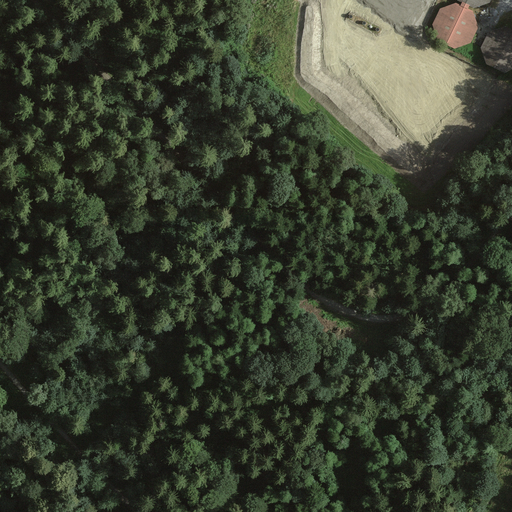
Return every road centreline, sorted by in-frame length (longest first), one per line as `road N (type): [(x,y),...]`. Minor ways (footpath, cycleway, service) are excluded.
road 1 (track): [(511,218),(392,322),(363,323),(322,302),(43,0)]
road 2 (track): [(0,354),(134,511)]
